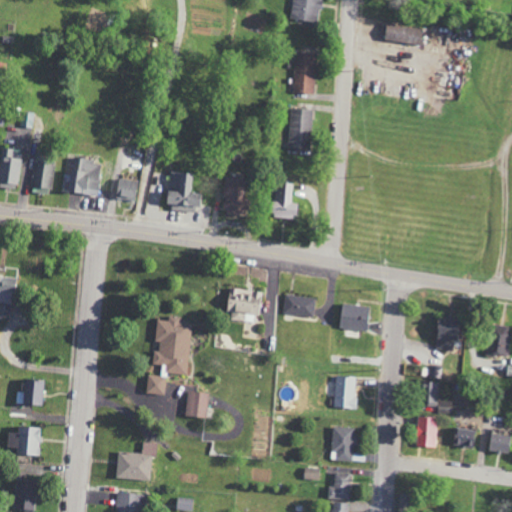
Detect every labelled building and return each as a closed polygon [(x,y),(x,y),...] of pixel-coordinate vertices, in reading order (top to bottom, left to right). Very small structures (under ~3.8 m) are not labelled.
[(292,0),(290,18),(317,22),(320,0),(292,0)] [(383,41),(420,44),(421,28),(385,24),(383,41)] [(314,94),(316,53),(294,53),(293,93),(314,94)] [(310,150),(311,110),(290,109),(289,149),(310,150)] [(0,186),(16,190),(23,150),(3,146),(0,165),(0,186)] [(71,158),(67,193),(96,196),(100,161),(71,158)] [(54,162),(35,159),(30,192),(50,195),(54,162)] [(193,174),(168,172),(166,208),(197,210),(198,193),(192,193),(193,174)] [(137,182),(118,177),(113,197),(132,202),(137,182)] [(245,179),(224,178),(223,214),(243,215),(245,179)] [(298,204),(291,203),(293,184),(275,182),(272,216),(296,219),(298,204)] [(14,280),(0,276),(0,316),(7,318),(14,280)] [(226,312),(231,312),(230,321),(259,323),(261,291),(228,289),(226,312)] [(315,298),(286,295),(284,314),(313,317),(315,298)] [(339,329),(368,330),(369,306),(340,304),(339,329)] [(187,375),(191,323),(180,323),(181,317),(168,316),(167,321),(156,320),(154,342),(159,342),(158,351),(154,351),(152,364),(167,365),(166,373),(187,375)] [(458,321),(438,318),(433,348),(453,352),(458,321)] [(507,357),(511,327),(490,324),(486,355),(507,357)] [(429,379),(442,379),(442,366),(429,366),(429,379)] [(166,377),(147,376),(146,394),(165,395),(166,377)] [(354,409),(356,377),(335,376),(335,381),(325,381),(325,397),(334,398),(333,408),(354,409)] [(42,406),(44,381),(20,380),(19,405),(42,406)] [(419,405),(438,406),(438,414),(452,414),(452,401),(438,401),(439,382),(420,381),(419,405)] [(184,416),(205,419),(209,394),(188,390),(184,416)] [(415,447),(435,448),(436,418),(416,418),(415,447)] [(6,433),(6,448),(15,449),(15,455),(39,456),(39,428),(16,427),(16,433),(6,433)] [(353,461),(354,428),(332,427),(331,451),(336,452),(336,460),(353,461)] [(453,446),(475,446),(475,431),(453,430),(453,446)] [(488,451),(509,453),(511,435),(489,434),(488,451)] [(115,479),(150,481),(151,456),(157,456),(157,444),(142,443),(142,454),(117,452),(115,479)] [(303,479),(318,480),(319,469),(305,467),(303,479)] [(350,473),(334,473),(333,486),(328,486),(328,499),(349,500),(350,473)] [(14,485),(13,511),(27,511),(32,511),(33,480),(28,480),(28,485),(14,485)] [(139,511),(141,494),(116,493),(114,511),(139,511)] [(193,499),(177,497),(176,510),(191,511),(193,499)] [(346,511),(347,503),(330,503),(330,511),(346,511)]
